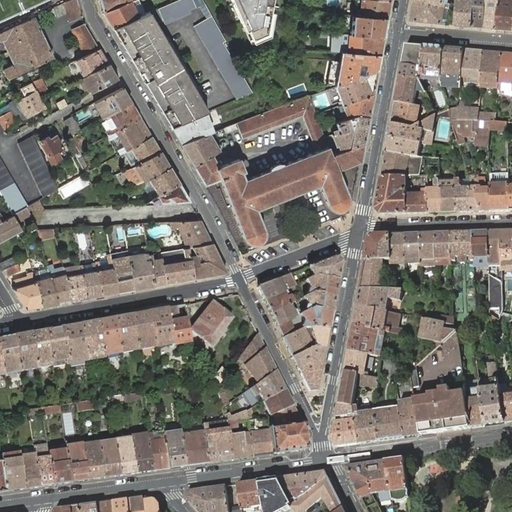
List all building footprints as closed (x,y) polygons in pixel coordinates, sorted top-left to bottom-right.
[(0,0),(0,20),(43,0),(0,0)] [(78,3),(77,0),(67,0),(64,2),(66,9),(67,14),(67,15),(69,21),(82,15),(80,9),(78,3)] [(99,0),(103,12),(131,0),(99,0)] [(131,0),(103,12),(112,28),(133,19),(140,16),(139,12),(136,14),(131,3),(134,2),(133,0),(131,0)] [(204,43),(237,99),(252,92),(240,72),(235,62),(222,40),(224,39),(202,0),(176,0),(149,12),(157,25),(161,23),(162,26),(192,13),(191,10),(200,6),(208,19),(210,18),(220,36),(204,43)] [(231,0),(249,40),(266,33),(272,0),(231,0)] [(386,17),(389,0),(386,0),(360,0),(359,11),(354,11),(354,15),(359,16),(386,17)] [(411,21),(447,24),(448,19),(444,18),(447,2),(435,0),(414,0),(411,20),(411,21)] [(455,24),(472,26),(474,0),(457,0),(457,4),(455,24)] [(474,0),(472,26),(485,27),(487,0),(474,0)] [(487,0),(485,27),(497,28),(500,0),(487,0)] [(511,0),(500,0),(497,28),(511,29),(511,0)] [(112,28),(127,53),(147,45),(157,41),(164,38),(157,25),(149,12),(140,16),(133,19),(112,28)] [(383,36),(386,17),(359,16),(354,15),(351,15),(350,34),(383,36)] [(0,31),(0,40),(2,40),(6,38),(17,62),(13,64),(3,69),(7,79),(53,57),(33,16),(0,31)] [(193,25),(204,43),(220,36),(210,18),(208,19),(193,25)] [(88,30),(85,23),(72,29),(75,37),(78,43),(79,43),(82,49),(85,55),(99,48),(96,42),(92,37),(88,30)] [(379,54),(383,36),(350,34),(347,34),(343,33),(342,36),(342,39),(341,52),(379,54)] [(2,40),(13,64),(17,62),(6,38),(2,40)] [(127,53),(137,71),(140,70),(165,59),(175,55),(164,38),(157,41),(147,45),(127,53)] [(406,45),(403,64),(422,68),(424,47),(406,45)] [(441,82),(444,48),(424,47),(422,68),(421,80),(441,82)] [(108,64),(99,48),(85,55),(75,60),(76,64),(81,73),(82,76),(108,64)] [(441,82),(442,85),(461,86),(462,83),(464,50),(444,48),(441,82)] [(467,50),(464,50),(462,83),(464,83),(468,83),(468,78),(478,79),(478,83),(481,84),(484,52),(467,50)] [(335,83),(334,86),(376,70),(379,54),(341,52),(340,52),(339,62),(335,83)] [(501,53),(484,52),(481,84),(481,87),(498,88),(501,53)] [(511,53),(501,53),(498,88),(503,89),(502,91),(511,92),(511,53)] [(201,114),(205,112),(208,111),(204,105),(175,55),(165,59),(140,70),(137,71),(167,121),(170,127),(173,126),(201,114)] [(335,83),(339,62),(330,60),(325,85),(335,83)] [(117,78),(108,64),(82,76),(84,80),(88,88),(89,89),(87,91),(88,94),(91,92),(117,78)] [(403,64),(400,77),(419,80),(421,80),(422,68),(403,64)] [(376,70),(334,86),(336,90),(340,89),(344,100),(340,102),(341,104),(372,93),(376,70)] [(426,93),(424,87),(421,80),(419,80),(400,77),(396,102),(415,106),(417,91),(426,93)] [(131,102),(122,87),(93,102),(97,108),(102,118),(105,116),(131,102)] [(340,89),(336,90),(340,102),(344,100),(340,89)] [(25,98),(18,101),(15,103),(23,118),(26,116),(27,116),(44,107),(36,91),(32,93),(25,98)] [(356,115),(368,117),(372,93),(341,104),(344,112),(346,118),(356,115)] [(359,161),(363,143),(340,151),(331,155),(330,155),(327,147),(320,129),(315,115),(308,96),(273,109),(236,123),(242,139),(301,116),(302,116),(315,151),(281,164),(280,164),(280,163),(279,163),(278,163),(277,164),(276,164),(275,164),(274,164),(274,165),(273,165),(272,166),(271,167),(270,167),(270,168),(270,169),(244,178),(241,171),(243,170),(243,169),(244,169),(245,168),(245,167),(246,166),(246,165),(247,164),(247,163),(246,162),(246,161),(246,160),(245,160),(244,159),(243,158),(242,158),(241,158),(240,158),(239,158),(238,158),(232,160),(224,163),(221,164),(218,166),(215,168),(202,175),(200,177),(204,184),(213,181),(219,179),(225,193),(242,237),(242,238),(243,238),(243,239),(244,240),(245,240),(245,241),(246,242),(247,242),(248,243),(249,243),(250,244),(251,244),(252,244),(253,244),(254,244),(255,244),(256,243),(257,243),(258,242),(259,242),(260,241),(261,240),(262,239),(262,238),(263,237),(263,236),(264,235),(264,234),(264,233),(264,232),(264,231),(264,230),(263,230),(263,229),(263,228),(255,209),(282,198),(292,194),(318,184),(326,204),(327,204),(327,205),(328,206),(328,207),(329,207),(329,208),(330,208),(331,209),(332,209),(332,210),(333,210),(334,210),(335,211),(336,211),(337,211),(338,211),(339,211),(340,210),(341,210),(342,210),(342,209),(343,209),(344,208),(344,207),(345,207),(346,206),(347,205),(347,204),(347,203),(347,202),(348,202),(348,201),(348,200),(348,199),(348,198),(348,197),(347,197),(337,170),(359,161)] [(140,117),(131,102),(105,116),(107,119),(110,118),(114,125),(110,128),(105,131),(107,135),(140,117)] [(396,102),(391,125),(414,128),(417,127),(420,125),(420,124),(417,123),(420,111),(423,112),(423,107),(420,107),(396,102)] [(459,108),(458,120),(478,121),(479,113),(479,108),(465,107),(465,102),(460,102),(459,106),(459,108)] [(449,108),(441,112),(442,117),(450,113),(450,110),(449,108)] [(450,110),(451,120),(458,120),(459,108),(450,110)] [(0,121),(4,130),(17,124),(11,111),(0,115),(0,121)] [(177,128),(183,143),(202,136),(209,133),(213,132),(205,112),(201,114),(173,126),(170,127),(172,130),(175,129),(177,128)] [(425,122),(422,124),(420,125),(417,127),(414,128),(391,125),(389,138),(422,144),(431,146),(435,122),(442,117),(441,112),(436,115),(425,122)] [(479,113),(478,121),(491,122),(496,122),(496,114),(479,113)] [(340,151),(363,143),(365,130),(368,117),(356,115),(346,118),(335,123),(339,132),(332,135),(331,135),(336,146),(338,145),(340,151)] [(71,117),(63,121),(71,134),(79,130),(71,116),(71,117)] [(129,148),(151,136),(140,117),(107,135),(105,136),(108,141),(111,139),(119,135),(125,145),(117,150),(119,154),(123,152),(129,148)] [(100,123),(105,131),(110,128),(114,125),(110,118),(107,119),(100,123)] [(464,137),(476,137),(475,145),(488,146),(490,132),(490,130),(491,122),(478,121),(458,120),(451,120),(458,141),(459,145),(466,143),(464,137)] [(496,122),(491,122),(490,130),(508,131),(507,123),(496,122)] [(66,140),(74,153),(78,151),(88,145),(81,132),(73,136),(66,140)] [(194,167),(200,177),(202,175),(215,168),(218,166),(212,156),(219,151),(209,133),(202,136),(183,143),(180,144),(194,167)] [(40,190),(43,197),(57,189),(54,182),(51,175),(48,169),(45,162),(41,155),(38,149),(35,142),(32,136),(32,135),(18,143),(21,150),(24,157),(27,163),(31,170),(34,177),(37,183),(40,190)] [(47,136),(39,141),(47,155),(62,147),(55,135),(50,137),(48,139),(47,136)] [(119,135),(111,139),(117,150),(125,145),(119,135)] [(130,164),(132,167),(134,166),(160,152),(151,136),(129,148),(137,161),(130,164)] [(419,157),(422,144),(389,138),(386,152),(408,156),(419,157)] [(125,155),(130,164),(137,161),(129,148),(123,152),(125,155)] [(74,153),(85,173),(89,170),(87,166),(80,155),(81,155),(78,151),(74,153)] [(132,183),(134,185),(140,182),(143,181),(148,179),(169,167),(160,152),(134,166),(132,167),(124,170),(125,173),(129,171),(129,172),(135,168),(141,178),(135,181),(132,183)] [(422,167),(422,157),(419,157),(408,156),(386,152),(381,177),(407,176),(420,176),(420,167),(422,167)] [(0,193),(12,214),(26,206),(27,206),(0,159),(0,193)] [(139,200),(141,203),(144,203),(157,195),(178,183),(169,167),(148,179),(155,191),(148,195),(139,200)] [(135,168),(129,172),(135,181),(141,178),(135,168)] [(490,192),(491,211),(510,211),(510,187),(509,184),(509,181),(509,174),(506,174),(493,174),(490,174),(490,181),(490,185),(490,188),(490,192)] [(428,214),(441,213),(440,188),(440,180),(440,175),(435,175),(436,188),(428,188),(428,189),(428,192),(428,195),(428,214)] [(456,213),(471,212),(471,187),(471,183),(471,180),(459,179),(459,175),(455,175),(455,179),(455,187),(456,213)] [(471,212),(481,211),(477,196),(478,187),(478,179),(478,178),(478,175),(469,175),(471,180),(471,183),(471,187),(471,212)] [(381,215),(407,214),(407,195),(407,191),(407,176),(381,177),(376,209),(381,215)] [(481,211),(491,211),(490,192),(490,188),(490,185),(486,184),(486,178),(478,178),(478,179),(478,187),(477,196),(481,211)] [(155,191),(148,179),(143,181),(140,182),(148,195),(155,191)] [(441,213),(456,213),(455,187),(445,188),(444,180),(440,180),(440,188),(441,213)] [(189,201),(178,183),(157,195),(144,203),(189,201)] [(407,214),(428,214),(428,195),(428,192),(424,192),(424,195),(409,195),(407,195),(407,214)] [(27,206),(26,206),(28,210),(43,209),(38,200),(27,206)] [(0,221),(0,240),(21,229),(13,215),(4,220),(0,221)] [(201,220),(169,222),(172,229),(178,227),(183,242),(185,247),(187,247),(192,246),(212,243),(201,220)] [(270,231),(274,240),(288,234),(284,224),(270,231)] [(178,227),(172,229),(178,244),(183,242),(178,227)] [(38,229),(37,229),(40,239),(55,235),(53,228),(43,229),(38,229)] [(511,230),(501,231),(502,266),(502,277),(509,278),(509,268),(508,268),(508,266),(511,265),(511,264),(511,256),(511,255),(511,230)] [(489,257),(489,231),(473,232),(474,257),(474,261),(474,262),(474,266),(490,266),(489,261),(489,257)] [(501,231),(489,231),(489,257),(489,261),(490,266),(502,266),(501,231)] [(437,263),(437,265),(451,264),(451,261),(451,257),(452,257),(451,232),(435,233),(436,258),(437,263)] [(473,232),(451,232),(452,257),(451,257),(451,261),(456,261),(455,257),(459,257),(460,261),(461,264),(465,263),(466,260),(466,257),(470,257),(470,260),(474,261),(474,257),(473,232)] [(406,260),(406,263),(409,263),(421,263),(421,233),(405,234),(406,260)] [(421,233),(421,263),(437,263),(436,258),(435,233),(421,233)] [(371,236),(366,260),(384,260),(391,260),(391,234),(372,235),(371,236)] [(406,263),(406,260),(405,234),(391,234),(391,260),(392,264),(406,263)] [(219,258),(212,243),(192,246),(198,261),(219,258)] [(147,252),(146,246),(142,247),(143,253),(128,256),(134,288),(153,285),(148,254),(147,252)] [(198,261),(192,246),(187,247),(193,278),(225,272),(226,271),(219,258),(198,261)] [(162,264),(165,283),(193,278),(187,247),(185,247),(182,248),(160,252),(161,257),(161,260),(162,264)] [(128,256),(128,255),(115,258),(114,249),(110,250),(111,259),(113,267),(117,291),(134,288),(128,256)] [(165,283),(162,264),(161,260),(161,257),(152,258),(151,254),(148,254),(153,285),(165,283)] [(335,256),(308,266),(312,277),(316,275),(337,279),(341,261),(335,256)] [(63,268),(62,266),(53,268),(53,266),(51,266),(49,257),(45,258),(47,267),(47,268),(49,275),(57,302),(71,300),(65,276),(63,268)] [(0,263),(0,268),(1,271),(15,264),(12,258),(0,263)] [(99,261),(94,262),(96,270),(100,294),(117,291),(113,267),(111,259),(107,260),(108,268),(100,269),(99,261)] [(108,268),(107,260),(99,261),(100,269),(108,268)] [(366,260),(361,289),(385,289),(384,260),(366,260)] [(96,270),(94,262),(91,263),(92,270),(84,272),(82,264),(79,265),(81,273),(87,297),(100,294),(96,270)] [(15,264),(1,271),(5,277),(21,270),(17,263),(15,264)] [(92,270),(91,263),(82,264),(84,272),(92,270)] [(81,273),(79,265),(67,267),(69,275),(81,273)] [(71,300),(87,297),(81,273),(69,275),(67,267),(63,268),(65,276),(71,300)] [(40,278),(49,275),(47,268),(38,271),(40,278)] [(41,305),(57,302),(49,275),(40,278),(38,271),(32,272),(34,280),(35,281),(41,305)] [(24,309),(41,305),(35,281),(34,280),(32,272),(27,274),(28,276),(13,280),(15,287),(12,288),(24,309)] [(294,286),(289,274),(258,286),(257,287),(264,301),(283,292),(294,286)] [(502,282),(490,274),(490,309),(500,309),(499,315),(501,316),(502,313),(503,310),(502,282)] [(316,275),(312,277),(306,280),(310,288),(309,289),(307,292),(308,295),(314,291),(334,296),(337,279),(316,275)] [(283,292),(264,301),(270,313),(289,304),(290,304),(293,302),(293,301),(295,299),(293,297),(291,298),(290,296),(289,296),(288,296),(285,297),(284,294),(286,294),(295,289),(294,286),(283,292)] [(361,289),(357,306),(387,312),(389,299),(401,301),(403,290),(392,289),(385,289),(361,289)] [(465,316),(465,324),(471,319),(474,316),(472,290),(465,290),(463,290),(455,291),(457,317),(465,316)] [(331,312),(334,296),(314,291),(308,295),(304,297),(307,304),(306,305),(305,308),(306,311),(312,308),(331,312)] [(189,330),(210,346),(232,317),(212,300),(189,330)] [(302,313),(295,301),(293,302),(290,304),(295,313),(297,312),(298,315),(300,314),(302,313)] [(277,326),(288,320),(298,315),(297,312),(295,313),(290,304),(289,304),(270,313),(277,326)] [(183,305),(177,306),(179,319),(186,318),(183,305)] [(177,306),(166,308),(168,321),(173,344),(173,345),(190,342),(186,318),(179,319),(177,306)] [(357,306),(354,326),(387,332),(402,335),(403,329),(399,328),(401,315),(389,312),(387,312),(357,306)] [(166,308),(149,311),(155,347),(173,344),(168,321),(166,308)] [(328,328),(331,312),(312,308),(306,311),(302,313),(300,314),(304,322),(303,322),(302,326),(303,328),(304,327),(310,327),(328,328)] [(149,311),(132,314),(138,350),(155,347),(149,311)] [(489,313),(491,327),(495,326),(498,323),(497,319),(490,314),(489,313)] [(500,320),(506,325),(506,320),(511,322),(511,315),(502,313),(501,316),(500,320)] [(132,314),(114,317),(121,353),(138,350),(132,314)] [(454,324),(454,321),(454,319),(437,316),(437,321),(454,324)] [(114,317),(97,321),(104,356),(121,353),(114,317)] [(443,343),(454,333),(454,324),(437,321),(424,319),(420,339),(443,343)] [(282,338),(294,332),(288,320),(277,326),(282,338)] [(97,321),(80,324),(87,361),(104,358),(104,356),(97,321)] [(454,333),(457,331),(460,328),(465,324),(459,323),(454,321),(454,324),(454,333)] [(80,324),(63,327),(69,364),(87,361),(80,324)] [(369,354),(382,357),(383,353),(377,352),(380,335),(386,337),(387,332),(354,326),(349,351),(369,354)] [(63,327),(46,330),(51,361),(52,366),(52,367),(69,364),(63,327)] [(316,346),(315,343),(312,344),(304,327),(303,328),(294,332),(282,338),(292,357),(314,346),(315,346),(316,346)] [(324,349),(328,328),(310,327),(315,343),(316,346),(324,349)] [(46,330),(30,333),(37,369),(43,367),(46,367),(52,366),(51,361),(46,330)] [(30,333),(14,336),(20,371),(27,370),(30,370),(37,369),(30,333)] [(264,348),(257,334),(238,358),(244,366),(264,348)] [(377,352),(383,353),(384,346),(385,343),(386,337),(380,335),(377,352)] [(14,336),(0,338),(0,351),(4,374),(11,373),(14,373),(20,371),(14,336)] [(322,360),(324,349),(316,346),(315,346),(314,346),(292,357),(309,391),(316,390),(322,360)] [(275,371),(264,348),(244,366),(258,383),(275,371)] [(382,361),(382,357),(369,354),(349,351),(345,371),(359,374),(365,375),(368,376),(369,373),(365,372),(368,359),(382,361)] [(420,364),(409,362),(411,373),(411,372),(417,367),(420,364)] [(481,390),(486,426),(505,423),(501,395),(500,387),(498,378),(496,362),(487,364),(490,380),(491,380),(492,388),(481,390)] [(411,372),(413,387),(420,387),(417,367),(411,372)] [(216,388),(227,373),(221,368),(211,382),(216,388)] [(284,389),(275,371),(258,383),(249,389),(248,390),(246,392),(243,393),(252,408),(258,404),(254,397),(259,394),(263,401),(265,400),(284,389)] [(354,406),(355,399),(357,386),(359,374),(345,371),(342,387),(339,403),(354,406)] [(357,386),(378,390),(379,378),(372,377),(368,376),(365,375),(359,374),(357,386)] [(466,392),(481,390),(480,382),(465,384),(466,392)] [(293,406),(284,389),(265,400),(263,401),(262,402),(264,405),(267,403),(273,415),(293,406)] [(471,428),(486,426),(481,390),(466,392),(471,428)] [(421,435),(471,428),(466,392),(451,394),(451,391),(441,392),(430,394),(430,397),(415,399),(421,435)] [(124,400),(124,401),(141,398),(140,393),(129,395),(123,396),(124,400)] [(263,401),(259,394),(254,397),(258,404),(262,402),(263,401)] [(501,395),(505,423),(511,422),(511,396),(504,398),(504,395),(501,395)] [(404,437),(421,435),(415,399),(412,400),(411,397),(402,399),(403,401),(400,402),(400,407),(404,437)] [(359,444),(379,441),(375,410),(359,412),(358,406),(358,400),(355,399),(354,406),(355,413),(355,415),(356,419),(359,444)] [(76,403),(77,411),(92,409),(91,401),(76,403)] [(339,403),(337,417),(355,415),(355,413),(354,406),(339,403)] [(376,403),(358,406),(359,412),(375,410),(376,403)] [(60,412),(59,406),(44,408),(42,408),(43,414),(43,415),(60,412)] [(302,423),(293,406),(273,415),(274,427),(302,423)] [(379,441),(404,437),(400,407),(396,407),(397,412),(383,414),(382,409),(375,410),(379,441)] [(246,411),(225,419),(226,421),(226,423),(236,421),(240,421),(247,419),(246,411)] [(337,447),(359,444),(356,419),(355,415),(337,417),(336,421),(332,438),(337,447)] [(206,424),(201,424),(202,426),(202,431),(207,463),(232,460),(228,433),(226,423),(226,421),(215,423),(216,430),(207,431),(206,424)] [(228,433),(232,460),(253,457),(249,432),(238,434),(236,421),(226,423),(228,433)] [(215,423),(206,424),(207,431),(216,430),(215,423)] [(308,436),(302,423),(274,427),(269,428),(272,454),(305,450),(308,436)] [(202,426),(179,429),(179,431),(180,434),(202,431),(202,426)] [(269,428),(249,432),(253,457),(272,454),(269,428)] [(135,473),(151,471),(146,434),(146,433),(145,430),(142,430),(143,434),(141,434),(137,435),(129,436),(130,438),(135,473)] [(163,433),(163,431),(146,433),(146,434),(151,471),(168,469),(163,433)] [(168,469),(185,466),(180,434),(179,431),(163,433),(168,469)] [(185,466),(207,463),(202,431),(180,434),(185,466)] [(119,475),(135,473),(130,438),(114,440),(119,475)] [(103,478),(119,475),(114,440),(107,441),(104,441),(98,442),(103,478)] [(87,480),(103,478),(98,442),(97,442),(91,443),(88,443),(82,444),(87,480)] [(82,444),(65,447),(71,482),(87,480),(82,444)] [(39,487),(52,485),(48,456),(48,453),(47,445),(33,447),(33,450),(34,455),(39,487)] [(52,485),(71,482),(65,447),(60,448),(60,451),(48,453),(48,456),(52,485)] [(4,455),(0,456),(1,456),(1,461),(5,491),(24,489),(19,457),(18,453),(15,453),(11,454),(8,454),(4,455)] [(24,489),(39,487),(34,455),(19,457),(24,489)] [(408,498),(409,498),(408,488),(405,459),(386,461),(391,491),(393,500),(394,499),(395,500),(396,500),(397,501),(398,501),(399,501),(400,501),(401,501),(402,501),(403,501),(404,500),(405,500),(406,499),(407,499),(407,498),(408,498)] [(382,501),(393,500),(391,491),(386,461),(368,464),(373,493),(380,492),(382,501)] [(382,511),(373,493),(368,464),(347,467),(363,499),(369,511),(382,511)] [(326,472),(279,478),(285,490),(293,506),(328,477),(326,472)] [(338,511),(344,508),(328,477),(293,506),(291,507),(295,511),(306,511),(324,497),(332,511),(338,511)] [(273,479),(259,481),(264,505),(264,507),(265,511),(282,511),(291,507),(293,506),(285,490),(279,478),(273,479)] [(259,481),(238,484),(239,487),(242,510),(245,509),(249,509),(250,509),(252,507),(252,506),(264,505),(259,481)] [(186,496),(200,511),(229,511),(226,489),(226,486),(188,491),(186,496)] [(145,511),(144,497),(129,499),(130,511),(145,511)] [(146,497),(144,497),(145,511),(161,511),(160,503),(146,497)] [(114,501),(115,511),(130,511),(129,499),(114,501)] [(99,511),(115,511),(114,501),(98,503),(99,511)] [(99,511),(98,503),(81,506),(81,511),(99,511)]
